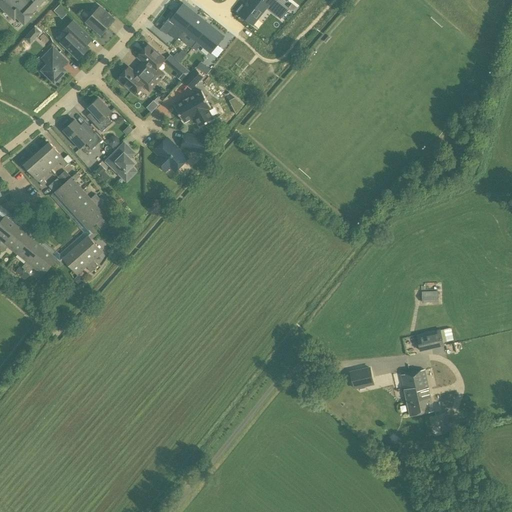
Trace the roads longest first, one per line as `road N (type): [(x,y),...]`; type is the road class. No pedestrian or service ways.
road 1 (unknown): [(166,511),(282,371),(323,356),(417,362)]
road 2 (residential): [(0,153),(92,74)]
